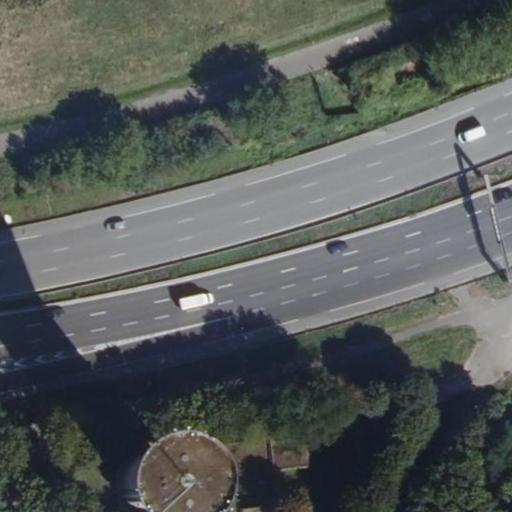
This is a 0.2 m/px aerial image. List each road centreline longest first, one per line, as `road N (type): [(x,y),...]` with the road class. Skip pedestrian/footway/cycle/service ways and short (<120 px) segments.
road 1 (primary): [(511,123),(286,207),(0,270)]
road 2 (unclassified): [(469,0),(180,100),(0,146)]
road 3 (primary): [(0,382),(236,326),(265,289)]
road 4 (primary): [(0,338),(265,289)]
road 5 (primary): [(265,289),(511,206)]
